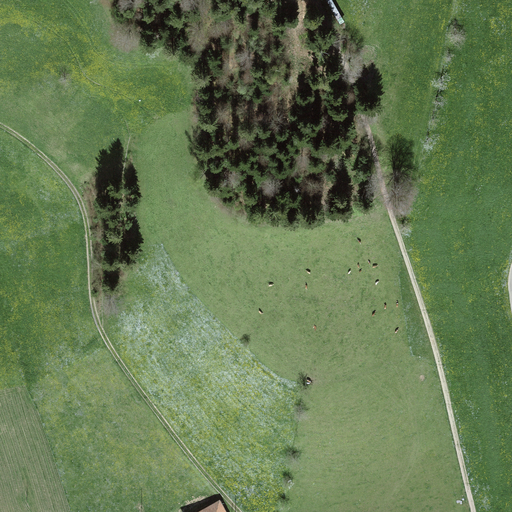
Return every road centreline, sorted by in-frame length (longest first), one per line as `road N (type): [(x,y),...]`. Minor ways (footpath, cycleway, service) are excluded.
road 1 (track): [(473,511),(415,293),(314,0)]
road 2 (track): [(241,511),(169,432),(103,333),(77,193),(0,124)]
